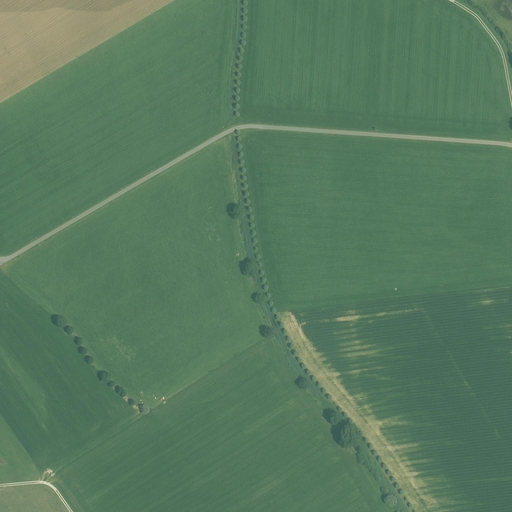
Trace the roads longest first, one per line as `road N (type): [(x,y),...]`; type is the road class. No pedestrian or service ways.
road 1 (unclassified): [(0,260),(239,127),(511,145)]
road 2 (track): [(511,103),(500,48),(475,15),(450,0)]
